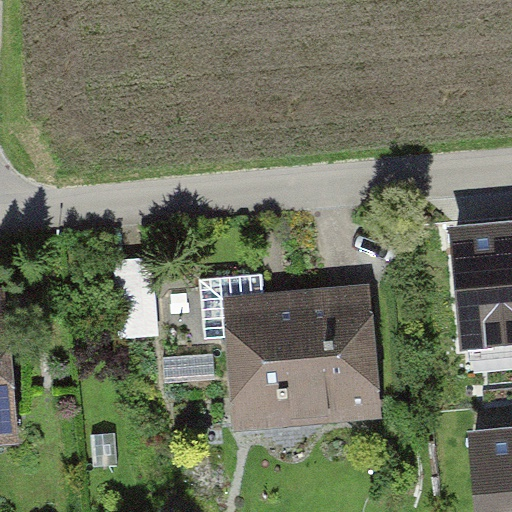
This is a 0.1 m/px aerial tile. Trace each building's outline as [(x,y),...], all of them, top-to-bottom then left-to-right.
[(511,226),(464,230),(473,344),(511,341),(511,226)] [(163,327),(162,263),(121,264),(122,328),(163,327)] [(378,296),(227,312),(240,441),(392,425),(378,296)] [(14,306),(0,307),(0,433),(27,430),(14,306)] [(511,511),(511,431),(482,434),(487,511),(511,511)]
